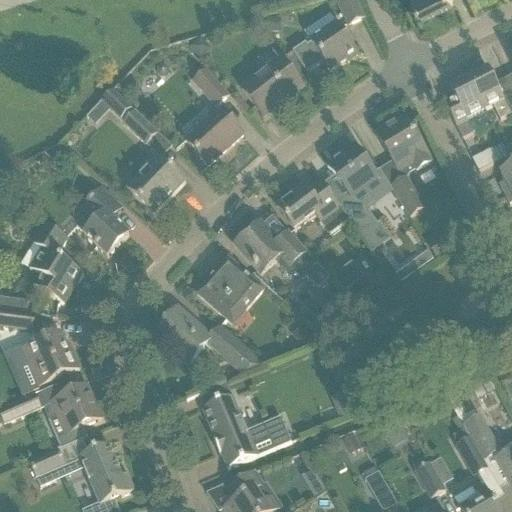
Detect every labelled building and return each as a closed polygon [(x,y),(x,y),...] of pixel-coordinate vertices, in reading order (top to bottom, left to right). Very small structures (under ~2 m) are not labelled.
[(349,29),(363,22),(352,0),(338,0),(335,2),(349,29)] [(414,0),(422,15),(452,0),(414,0)] [(306,76),(324,64),(330,73),(355,56),(335,26),(322,35),(324,37),(307,49),(305,46),(292,55),(306,76)] [(0,62),(5,80),(19,76),(8,37),(0,39),(0,62)] [(189,50),(201,63),(212,53),(200,40),(189,50)] [(241,93),(251,107),(264,122),(282,108),(280,106),(301,89),(280,62),(241,93)] [(476,72),(466,77),(484,113),(493,109),(499,122),(510,117),(510,118),(511,117),(511,94),(510,91),(500,96),(488,73),(479,78),(476,72)] [(204,73),(192,84),(216,111),(228,100),(204,73)] [(455,103),(445,109),(462,143),(473,137),(465,123),(484,113),(466,77),(456,82),(458,88),(449,93),(455,103)] [(120,121),(125,125),(123,127),(146,149),(157,138),(129,111),(131,110),(112,92),(101,104),(119,122),(120,121)] [(185,145),(194,156),(207,171),(243,139),(221,113),(185,145)] [(386,130),(374,136),(398,175),(413,166),(418,173),(431,165),(422,151),(404,122),(387,132),(386,130)] [(471,161),(478,174),(508,159),(502,146),(471,161)] [(44,164),(56,175),(71,159),(59,148),(44,164)] [(361,189),(375,179),(354,150),(326,170),(347,199),(336,208),(349,226),(371,256),(390,241),(379,226),(377,227),(366,212),(374,207),(361,189)] [(127,194),(138,205),(153,219),(185,186),(156,158),(144,170),(147,174),(127,194)] [(499,189),(504,199),(511,195),(511,170),(500,177),(504,186),(499,189)] [(409,220),(424,212),(406,182),(392,191),(409,220)] [(274,208),(286,224),(293,234),(314,219),(329,239),(349,226),(336,208),(319,186),(307,194),(302,188),(274,208)] [(83,240),(92,248),(107,262),(128,239),(111,222),(121,212),(101,192),(82,212),(96,226),(83,240)] [(64,232),(77,238),(88,218),(74,211),(64,232)] [(235,249),(248,264),(261,278),(276,265),(296,288),(307,278),(318,292),(330,282),(307,255),(305,257),(287,237),(277,247),(259,227),(235,249)] [(33,289),(47,298),(64,308),(83,277),(56,261),(67,242),(45,228),(33,248),(41,253),(29,273),(39,279),(33,289)] [(462,245),(452,230),(432,244),(430,239),(424,243),(436,262),(462,245)] [(427,254),(416,263),(421,270),(433,262),(427,254)] [(196,298),(211,311),(232,329),(264,293),(227,261),(196,298)] [(364,279),(352,264),(331,280),(343,295),(364,279)] [(400,285),(409,279),(404,271),(395,278),(400,285)] [(0,301),(0,313),(26,317),(28,305),(0,301)] [(346,325),(355,317),(349,311),(340,318),(346,325)] [(210,340),(192,325),(177,312),(152,340),(187,371),(206,349),(243,381),(264,369),(218,330),(210,340)] [(0,330),(32,335),(34,319),(26,318),(26,317),(0,313),(0,330)] [(511,339),(510,335),(500,340),(504,350),(511,346),(511,339)] [(60,338),(22,354),(14,357),(21,372),(28,369),(38,391),(79,373),(71,354),(67,356),(60,338)] [(87,392),(42,412),(61,453),(87,442),(82,432),(101,424),(87,392)] [(235,409),(246,408),(248,419),(251,419),(248,393),(234,395),(235,409)] [(34,399),(0,413),(0,425),(1,425),(3,430),(40,414),(34,399)] [(213,445),(215,450),(219,459),(221,459),(227,474),(291,448),(281,422),(247,436),(232,402),(202,415),(215,444),(213,445)] [(351,409),(336,416),(339,422),(354,416),(351,409)] [(417,410),(404,417),(410,427),(423,421),(417,410)] [(463,431),(464,433),(483,465),(498,456),(478,422),(474,414),(458,423),(463,431)] [(381,428),(389,443),(405,434),(397,419),(381,428)] [(451,440),(456,450),(474,481),(488,473),(483,465),(464,433),(451,440)] [(497,466),(503,476),(511,491),(511,447),(506,451),(511,458),(497,466)] [(108,450),(90,458),(79,462),(97,507),(85,511),(116,511),(114,504),(133,496),(126,479),(121,481),(108,450)] [(51,476),(65,470),(58,454),(29,467),(36,483),(40,491),(55,485),(51,476)] [(431,503),(445,495),(429,468),(415,476),(431,503)] [(363,477),(366,483),(364,484),(380,511),(389,511),(397,508),(384,486),(375,470),(363,477)] [(254,477),(243,485),(226,496),(234,507),(226,511),(280,511),(266,489),(262,489),(254,477)] [(453,502),(459,511),(497,511),(482,486),(453,502)]
